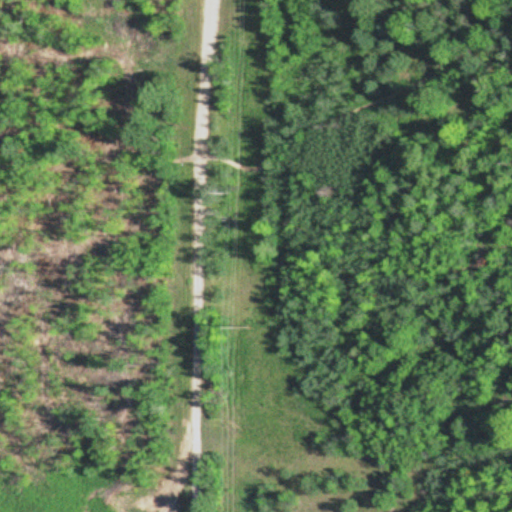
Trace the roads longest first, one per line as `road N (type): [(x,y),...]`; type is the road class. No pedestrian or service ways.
road 1 (track): [(460,0),(463,29),(451,64),(309,128),(259,167),(218,158),(0,172)]
road 2 (track): [(196,511),(211,0)]
